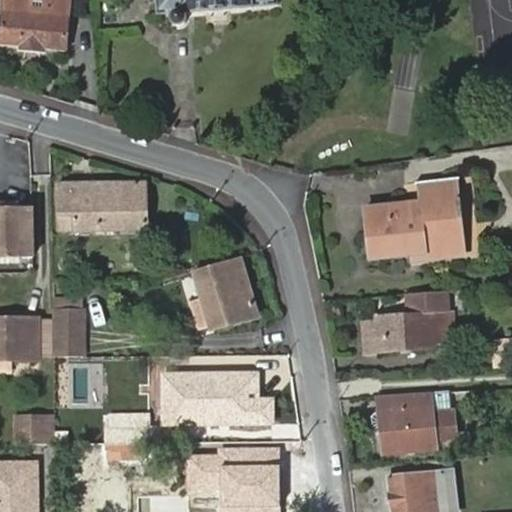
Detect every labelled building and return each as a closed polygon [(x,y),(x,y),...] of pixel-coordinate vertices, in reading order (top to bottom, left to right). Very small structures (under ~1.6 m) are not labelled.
[(70,0),(5,0),(1,42),(21,44),(20,51),(44,53),(45,48),(66,49),(70,0)] [(156,0),(158,15),(174,14),(172,16),(171,19),(171,21),(172,25),(174,27),(177,28),(182,29),(185,26),(187,24),(188,20),(187,16),(185,14),(253,8),(253,7),(278,4),(277,0),(156,0)] [(428,245),(461,242),(455,181),(419,185),(421,202),(366,209),(370,258),(410,255),(428,253),(428,245)] [(59,184),(59,216),(73,215),(73,229),(73,231),(148,229),(146,183),(59,184)] [(0,257),(32,257),(31,207),(0,208),(0,257)] [(73,215),(59,216),(59,229),(73,229),(73,215)] [(464,258),(461,242),(428,245),(428,253),(410,255),(411,262),(464,258)] [(242,256),(191,271),(209,331),(260,315),(242,256)] [(57,322),(79,323),(79,287),(56,288),(57,322)] [(449,310),(449,292),(406,295),(406,315),(373,316),(373,321),(358,321),(360,346),(379,345),(380,351),(435,348),(435,343),(454,342),(452,311),(449,310)] [(0,320),(0,357),(39,357),(39,319),(0,320)] [(79,335),(79,323),(57,322),(57,335),(79,335)] [(511,336),(489,337),(491,367),(511,365),(511,336)] [(379,345),(360,346),(361,356),(380,355),(380,351),(379,345)] [(184,375),(185,414),(194,414),(194,422),(272,423),(272,399),(256,399),(256,374),(184,375)] [(430,409),(429,393),(378,396),(385,454),(435,449),(434,440),(457,438),(453,406),(430,409)] [(56,415),(45,416),(46,444),(56,444),(56,415)] [(45,416),(14,417),(15,444),(46,444),(45,416)] [(145,443),(161,443),(161,425),(129,426),(105,426),(105,443),(118,443),(145,443)] [(145,460),(145,443),(118,443),(118,460),(145,460)] [(225,495),(225,511),(280,511),(280,448),(223,448),(223,455),(184,455),(185,496),(225,495)] [(35,511),(35,464),(0,464),(0,511),(35,511)] [(455,511),(451,472),(436,474),(439,511),(455,511)] [(439,511),(436,474),(388,479),(391,511),(439,511)]
